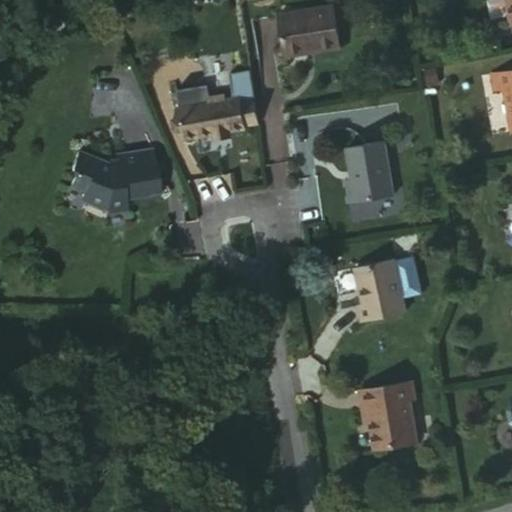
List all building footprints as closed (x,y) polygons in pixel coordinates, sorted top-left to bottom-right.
[(308,53),(307,49),(340,44),(334,6),(279,14),(286,57),(308,53)] [(307,49),(308,53),(340,48),(340,44),(307,49)] [(228,74),(232,99),(239,99),(244,127),(258,125),(249,71),(228,74)] [(510,136),(511,135),(511,74),(490,78),(493,96),(503,94),(510,136)] [(210,103),(179,108),(184,139),(215,134),(215,139),(230,137),(229,132),(244,130),(244,127),(240,101),(239,99),(224,101),(224,96),(209,98),(210,103)] [(343,183),(347,207),(392,200),(384,145),(346,152),(351,183),(343,183)] [(73,173),(68,185),(81,190),(80,194),(82,200),(103,208),(123,205),(121,196),(156,192),(150,148),(115,152),(116,161),(110,162),(77,149),(70,166),(73,173)] [(357,308),(361,325),(404,316),(393,263),(354,271),(362,307),(357,308)] [(368,422),(373,450),(414,442),(407,400),(412,399),(409,382),(357,390),(360,408),(366,407),(368,422)]
